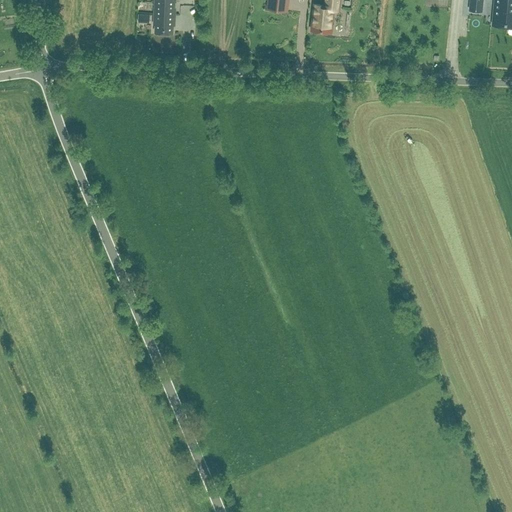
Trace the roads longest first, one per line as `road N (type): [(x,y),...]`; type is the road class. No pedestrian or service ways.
road 1 (unclassified): [(222,511),(82,184),(42,67)]
road 2 (unclassified): [(511,83),(42,67)]
